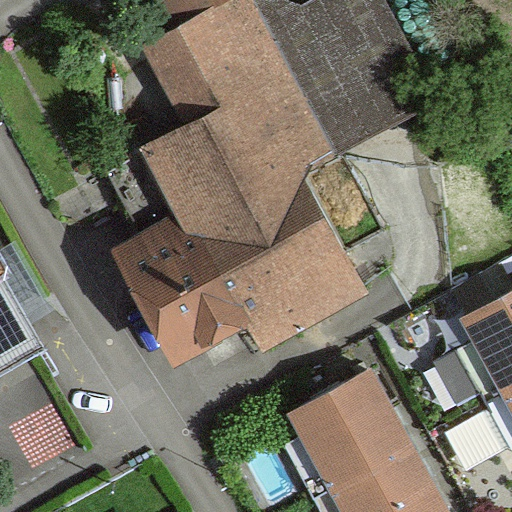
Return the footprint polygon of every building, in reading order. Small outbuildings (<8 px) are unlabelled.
[(256,34),(237,0),(222,0),(146,41),(189,122),(146,143),(190,224),(124,262),(170,346),(340,253),(294,168),(321,154),(256,34)] [(476,392),(481,402),(511,385),(511,287),(462,315),(473,336),(430,359),(455,404),(476,392)] [(0,357),(29,341),(0,290),(0,357)] [(303,487),(308,497),(403,445),(362,370),(289,410),(325,475),(303,487)] [(511,406),(511,385),(481,402),(486,412),(508,400),(511,406)] [(345,511),(439,511),(403,445),(308,497),(314,507),(336,495),(345,511)]
